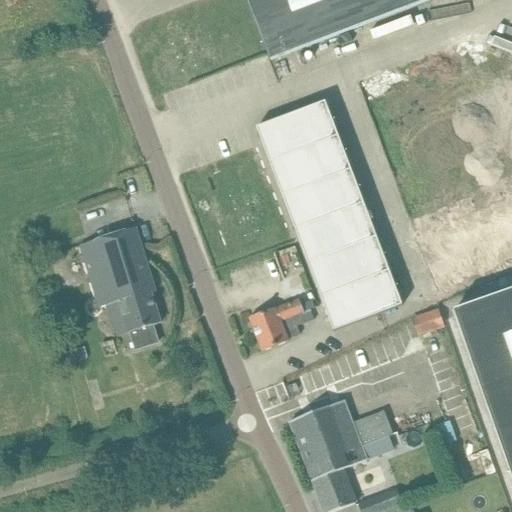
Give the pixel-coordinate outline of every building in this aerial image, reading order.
[(247,0),(271,61),(431,0),(247,0)] [(326,103),(257,129),(334,332),(402,306),(326,103)] [(511,199),(416,243),(438,291),(511,258),(511,199)] [(140,335),(144,347),(158,343),(153,326),(161,323),(152,292),(155,291),(136,228),(80,246),(98,304),(95,305),(96,309),(119,302),(129,333),(134,332),(136,336),(140,335)] [(511,291),(454,311),(511,475),(511,291)] [(304,313),(300,301),(276,310),(276,308),(250,319),(263,352),(289,342),(288,340),(301,335),(298,326),(315,320),(311,310),(304,313)] [(412,318),(418,337),(445,328),(441,316),(439,309),(412,318)] [(113,341),(102,344),(107,359),(118,356),(113,341)] [(74,351),(62,355),(65,365),(77,362),(74,351)] [(345,404),(291,424),(324,511),(335,511),(355,504),(342,471),(367,461),(362,448),(393,435),(385,413),(353,426),(345,404)] [(385,511),(403,506),(397,490),(360,503),(363,511),(385,511)]
